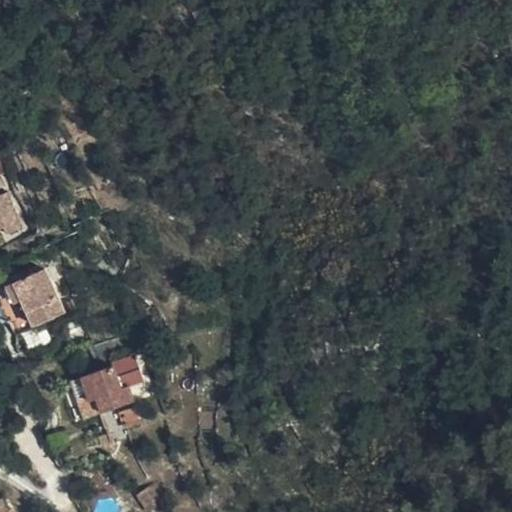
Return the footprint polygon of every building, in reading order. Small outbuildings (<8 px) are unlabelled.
[(0,193),(0,241),(13,235),(18,243),(33,232),(18,198),(5,203),(0,193)] [(57,274),(11,291),(24,323),(39,317),(47,314),(54,326),(76,319),(57,274)] [(24,323),(11,291),(3,294),(16,327),(24,323)] [(46,329),(54,326),(47,314),(39,317),(46,329)] [(116,372),(99,376),(104,401),(93,404),(99,421),(150,405),(145,388),(134,392),(128,363),(135,358),(131,343),(110,348),(116,372)] [(104,401),(99,376),(85,380),(93,404),(104,401)] [(64,466),(108,454),(104,442),(99,425),(55,438),(64,466)] [(104,442),(108,454),(129,447),(124,437),(104,442)] [(162,511),(177,504),(170,489),(151,499),(158,511),(162,511)]
